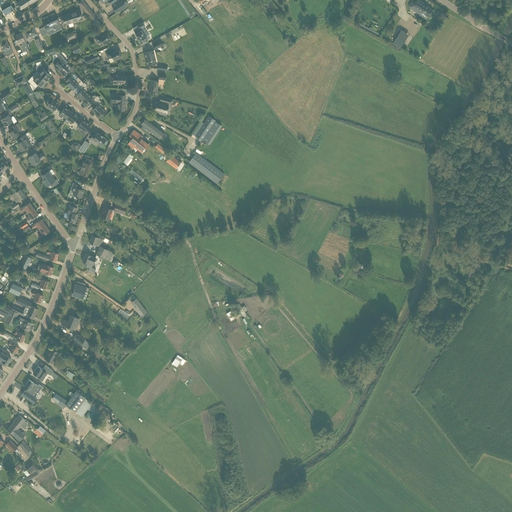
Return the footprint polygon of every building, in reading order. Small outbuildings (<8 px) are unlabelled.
[(0,6),(5,15),(14,10),(8,0),(3,0),(4,2),(0,4),(0,6)] [(21,10),(37,0),(17,0),(15,1),(21,10)] [(92,22),(97,18),(83,0),(82,0),(78,4),(92,22)] [(428,16),(433,10),(419,0),(417,0),(415,3),(412,1),(409,6),(419,14),(421,11),(428,16)] [(122,1),(112,7),(116,13),(125,6),(122,1)] [(80,10),(70,13),(73,23),(83,19),(80,10)] [(63,26),(73,23),(70,13),(60,16),(63,26)] [(45,28),(39,30),(41,34),(47,32),(46,30),(54,27),(54,28),(54,30),(55,29),(55,30),(60,28),(61,28),(61,27),(58,22),(57,18),(55,15),(42,21),(44,26),(45,28)] [(140,31),(134,34),(136,37),(138,41),(139,41),(141,44),(143,43),(146,42),(146,41),(147,41),(143,35),(146,33),(143,27),(144,26),(142,22),(136,26),(139,29),(140,31)] [(33,25),(23,30),(27,37),(33,34),(35,38),(38,37),(33,25)] [(401,30),(393,43),(400,48),(409,35),(401,30)] [(28,49),(21,33),(14,36),(17,43),(21,41),(22,45),(20,46),(23,52),(28,49)] [(101,40),(104,44),(112,39),(107,33),(101,37),(100,34),(94,38),(98,43),(101,40)] [(44,48),(39,37),(34,39),(39,50),(44,48)] [(0,42),(3,50),(4,50),(5,54),(9,53),(9,54),(12,52),(9,45),(8,46),(6,39),(3,41),(2,40),(1,41),(0,42),(0,41),(0,42)] [(164,48),(160,40),(152,45),(155,49),(160,46),(160,47),(161,48),(163,48),(164,48)] [(75,54),(81,51),(78,44),(72,48),(75,54)] [(48,56),(56,53),(54,47),(46,51),(48,56)] [(111,50),(106,53),(110,63),(122,57),(119,50),(112,53),(111,50)] [(147,65),(157,63),(154,50),(144,52),(147,65)] [(59,70),(64,65),(67,62),(62,57),(63,57),(60,54),(57,57),(56,53),(50,55),(53,61),(54,61),(56,63),(54,65),(59,70)] [(97,53),(84,59),(86,64),(100,58),(97,53)] [(38,74),(46,81),(47,80),(47,79),(50,75),(43,69),(41,64),(35,67),(38,74)] [(75,69),(72,66),(71,67),(70,66),(68,69),(64,65),(59,70),(64,75),(68,71),(70,74),(75,69)] [(123,76),(123,74),(109,73),(109,80),(113,80),(113,84),(121,84),(121,82),(126,83),(126,76),(123,76)] [(44,82),(46,81),(38,74),(33,79),(31,77),(28,81),(35,87),(38,84),(41,86),(44,82)] [(16,87),(27,82),(23,75),(14,79),(16,87)] [(84,83),(83,83),(78,77),(74,80),(70,76),(66,80),(68,82),(67,84),(69,86),(72,89),(76,85),(79,88),(84,83)] [(150,80),(148,93),(156,94),(158,81),(150,80)] [(88,94),(86,91),(87,89),(86,88),(87,87),(86,86),(87,85),(84,82),(83,83),(84,83),(79,88),(81,90),(77,94),(80,97),(82,100),(88,94)] [(31,93),(26,83),(23,84),(28,95),(31,93)] [(99,99),(100,98),(97,95),(96,96),(95,95),(93,96),(93,95),(91,96),(88,94),(82,100),(85,102),(88,105),(92,101),(94,103),(99,99)] [(125,99),(125,95),(118,94),(118,95),(113,95),(112,102),(118,102),(117,110),(125,110),(126,99),(125,99)] [(5,104),(1,97),(0,97),(0,110),(4,108),(5,111),(9,109),(6,104),(5,104)] [(54,116),(58,110),(56,108),(59,103),(55,101),(53,99),(52,99),(51,100),(49,99),(45,104),(48,106),(47,107),(53,112),(52,113),(55,115),(54,116)] [(106,112),(101,107),(102,105),(100,103),(101,102),(99,99),(94,103),(97,106),(92,110),(95,113),(97,115),(98,115),(99,114),(101,116),(106,112)] [(156,113),(165,115),(168,105),(156,101),(153,110),(156,111),(156,113)] [(66,118),(71,111),(68,109),(68,110),(64,107),(61,112),(58,110),(54,116),(57,118),(58,117),(59,118),(60,117),(61,118),(63,116),(66,118)] [(5,125),(12,121),(14,123),(17,121),(14,116),(12,116),(10,117),(8,114),(11,113),(9,110),(0,115),(2,118),(3,120),(2,121),(5,125)] [(43,116),(40,118),(42,121),(48,116),(45,111),(41,113),(43,116)] [(71,111),(66,118),(69,120),(68,122),(69,123),(68,124),(70,126),(69,127),(72,129),(73,128),(76,123),(74,121),(77,116),(73,113),(71,111)] [(196,135),(195,136),(202,141),(202,140),(210,145),(222,126),(215,121),(216,121),(209,116),(201,128),(196,135)] [(163,131),(145,118),(141,124),(143,125),(141,127),(149,134),(151,131),(159,137),(163,131)] [(53,133),(56,131),(49,120),(46,122),(53,133)] [(90,128),(88,126),(89,124),(88,124),(86,122),(82,120),(79,124),(76,123),(73,128),(76,130),(78,127),(87,133),(90,128)] [(9,132),(13,138),(19,134),(17,132),(22,129),(18,123),(10,128),(12,130),(9,132)] [(142,137),(133,130),(129,135),(133,138),(131,140),(130,139),(126,145),(131,149),(134,146),(141,151),(144,147),(146,148),(148,144),(141,139),(142,137)] [(104,140),(106,139),(97,132),(95,135),(93,134),(91,138),(101,145),(102,143),(103,144),(105,141),(104,140)] [(19,142),(18,143),(21,147),(19,148),(21,151),(29,145),(26,140),(28,138),(25,134),(17,139),(19,142)] [(84,153),(90,144),(85,140),(81,145),(79,149),(84,153)] [(79,149),(81,145),(78,143),(77,145),(73,145),(72,143),(69,146),(74,152),(78,150),(79,149)] [(158,143),(155,147),(165,156),(168,152),(158,143)] [(31,155),(28,157),(34,165),(38,162),(40,160),(45,157),(42,153),(38,156),(35,151),(36,150),(34,147),(33,148),(29,151),(31,155)] [(223,174),(194,152),(193,154),(194,155),(188,163),(216,184),(223,174)] [(180,163),(177,161),(171,155),(166,161),(176,169),(180,163)] [(92,165),(93,161),(86,158),(85,162),(83,161),(79,173),(87,176),(89,170),(87,170),(89,164),(92,165)] [(51,175),(54,173),(51,169),(52,168),(50,165),(42,170),(44,173),(42,175),(44,178),(43,179),(47,185),(49,183),(52,187),(58,183),(56,179),(54,180),(51,175)] [(131,169),(129,172),(141,181),(144,178),(131,169)] [(78,188),(79,185),(74,183),(72,190),(74,191),(73,195),(82,197),(84,190),(78,188)] [(51,192),(54,196),(59,192),(56,188),(51,192)] [(20,189),(11,195),(11,194),(8,196),(9,198),(12,196),(16,202),(20,199),(25,196),(20,189)] [(25,209),(27,212),(33,208),(29,202),(23,206),(20,209),(22,212),(25,209)] [(116,203),(114,210),(123,214),(126,207),(116,203)] [(77,208),(69,205),(66,213),(68,214),(67,218),(71,219),(70,222),(74,223),(78,214),(75,213),(76,211),(77,208)] [(103,211),(101,217),(108,219),(112,209),(104,206),(103,211)] [(38,214),(33,208),(27,212),(30,215),(26,218),(28,221),(31,218),(38,214)] [(35,223),(32,225),(33,228),(35,227),(37,225),(39,229),(45,224),(41,219),(37,221),(35,223)] [(31,229),(28,224),(22,228),(19,231),(22,235),(31,229)] [(41,232),(38,234),(40,237),(43,235),(45,233),(49,230),(45,224),(39,229),(41,232)] [(98,237),(92,235),(89,242),(99,246),(101,241),(102,242),(103,239),(98,237)] [(100,246),(98,250),(111,257),(112,256),(113,257),(115,254),(100,246)] [(19,254),(12,248),(9,252),(16,258),(19,254)] [(58,253),(48,250),(47,254),(51,255),(50,258),(56,261),(58,253)] [(109,261),(111,257),(98,250),(96,254),(109,261)] [(85,253),(82,261),(87,263),(86,266),(90,268),(89,270),(94,272),(95,269),(92,267),(95,257),(91,255),(85,253)] [(25,255),(20,265),(25,268),(31,258),(25,255)] [(9,271),(14,266),(11,263),(6,268),(9,271)] [(40,270),(41,270),(43,271),(45,272),(44,272),(47,273),(51,275),(53,267),(47,265),(46,265),(42,263),(40,270)] [(45,288),(48,281),(42,279),(38,277),(37,280),(41,282),(40,286),(45,288)] [(12,283),(8,291),(18,296),(22,288),(12,283)] [(82,298),(85,291),(88,292),(89,288),(84,286),(75,283),(73,287),(74,287),(73,289),(74,289),(72,295),(82,298)] [(40,302),(43,295),(37,293),(33,291),(32,294),(36,296),(34,300),(40,302)] [(32,304),(18,297),(16,302),(30,308),(27,314),(34,317),(37,309),(31,306),(32,304)] [(133,305),(132,305),(141,317),(147,312),(139,301),(138,301),(133,305)] [(22,314),(11,309),(0,304),(0,319),(12,325),(17,314),(20,316),(21,314),(22,315),(22,314)] [(11,309),(22,314),(23,311),(12,306),(11,309)] [(117,314),(127,321),(131,316),(120,309),(117,314)] [(61,324),(75,330),(78,325),(76,324),(79,318),(73,316),(70,315),(68,321),(63,319),(61,324)] [(29,326),(31,322),(25,319),(18,316),(17,319),(23,322),(21,326),(28,329),(28,328),(29,328),(30,327),(29,326)] [(18,335),(16,339),(22,342),(25,334),(16,330),(15,333),(18,335)] [(12,339),(14,336),(4,331),(3,334),(12,339)] [(73,338),(86,349),(90,344),(77,333),(73,338)] [(12,346),(9,350),(14,354),(19,347),(11,342),(9,345),(12,346)] [(52,363),(58,352),(50,348),(44,358),(52,363)] [(5,355),(1,352),(0,353),(0,362),(1,363),(1,362),(5,365),(6,364),(6,365),(11,358),(6,355),(5,355)] [(50,375),(53,371),(45,365),(42,369),(38,366),(33,373),(38,376),(37,378),(42,381),(47,373),(50,375)] [(25,391),(22,395),(34,403),(37,399),(34,397),(37,393),(38,392),(41,388),(42,386),(39,384),(38,386),(34,383),(29,379),(24,386),(26,388),(25,391)] [(68,402),(56,394),(53,400),(64,408),(66,405),(81,417),(92,403),(76,391),(68,402)] [(21,426),(25,420),(19,415),(7,430),(20,440),(24,436),(16,430),(20,425),(21,426)] [(40,437),(46,430),(41,425),(35,432),(40,437)] [(6,445),(13,451),(17,447),(9,440),(6,445)] [(31,450),(23,441),(19,445),(27,454),(31,450)] [(30,474),(38,469),(32,461),(24,467),(30,474)]
